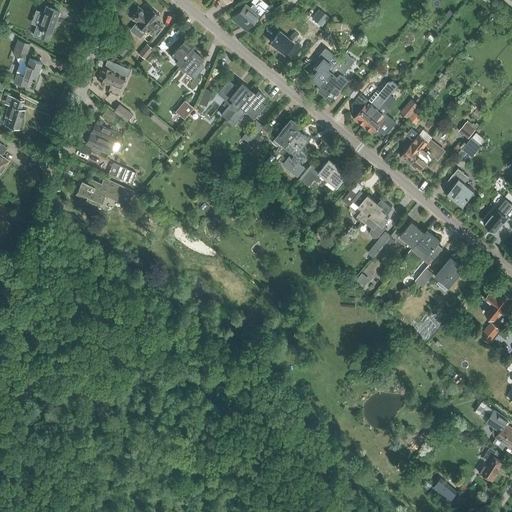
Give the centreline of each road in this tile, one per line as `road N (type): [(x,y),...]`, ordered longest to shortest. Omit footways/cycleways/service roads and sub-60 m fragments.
road 1 (residential): [(511,272),(176,0)]
road 2 (unclassified): [(0,305),(107,0)]
